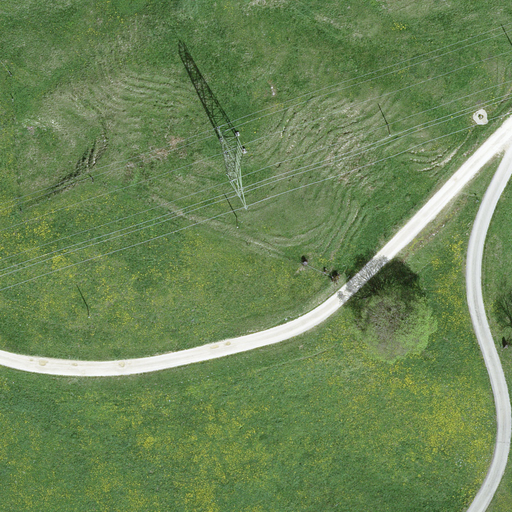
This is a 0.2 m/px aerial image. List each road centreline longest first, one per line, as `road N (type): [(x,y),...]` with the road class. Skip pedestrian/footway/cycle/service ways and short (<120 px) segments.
road 1 (track): [(0,357),(122,367),(226,348),(299,324),(388,252),(511,129)]
road 2 (track): [(475,511),(504,440),(473,258),(511,157)]
